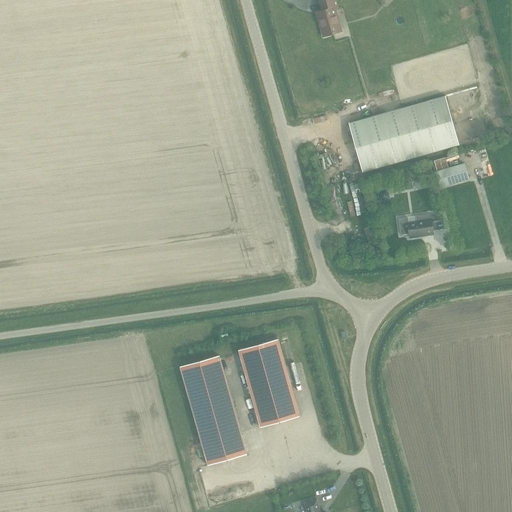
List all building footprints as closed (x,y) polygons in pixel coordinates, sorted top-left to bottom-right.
[(335,11),(338,10),(335,0),(322,0),(319,1),(321,11),(316,12),(323,36),(341,31),(335,11)] [(459,41),(461,63),(466,62),(466,65),(473,65),(470,40),(459,41)] [(348,123),(362,172),(459,145),(445,96),(401,108),(348,123)] [(435,172),(440,187),(469,179),(464,163),(435,172)] [(431,168),(420,171),(421,177),(432,175),(431,168)] [(370,201),(363,178),(359,180),(365,202),(370,201)] [(386,191),(377,193),(379,203),(389,201),(386,191)] [(408,217),(398,219),(400,234),(409,233),(410,238),(433,234),(433,230),(444,229),(442,215),(431,216),(430,214),(415,216),(416,221),(408,222),(408,217)] [(238,350),(260,427),(299,416),(286,368),(277,339),(238,350)] [(247,454),(220,355),(180,367),(207,465),(247,454)] [(320,511),(317,500),(304,503),(306,511),(320,511)]
